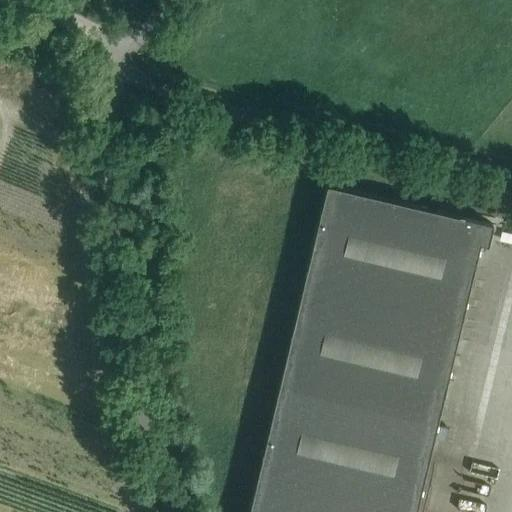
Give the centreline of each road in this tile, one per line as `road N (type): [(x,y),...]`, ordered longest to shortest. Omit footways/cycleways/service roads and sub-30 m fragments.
road 1 (unclassified): [(177,511),(111,241),(105,144),(120,48)]
road 2 (track): [(511,178),(164,90),(131,73),(120,48)]
